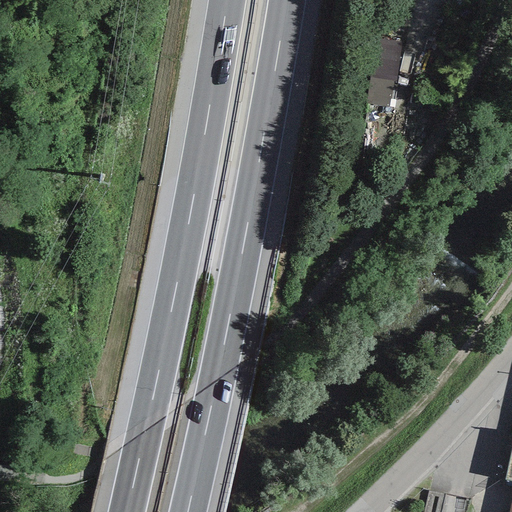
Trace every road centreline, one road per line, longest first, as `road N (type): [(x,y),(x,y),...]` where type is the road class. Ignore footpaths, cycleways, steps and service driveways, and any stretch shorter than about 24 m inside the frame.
road 1 (track): [(0,473),(85,475),(281,330),(421,162),(476,73),(507,0)]
road 2 (motorway): [(228,0),(128,511)]
road 3 (motorway): [(188,511),(286,0)]
road 4 (unclassified): [(511,346),(363,511)]
